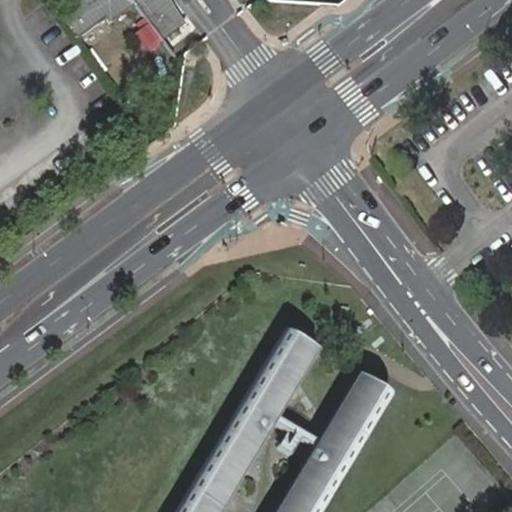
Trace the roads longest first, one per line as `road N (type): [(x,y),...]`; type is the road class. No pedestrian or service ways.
road 1 (secondary): [(0,361),(42,304),(237,155),(275,101)]
road 2 (secondary): [(0,370),(307,145)]
road 3 (secondary): [(275,101),(0,304)]
road 4 (secondary): [(307,145),(501,0)]
road 5 (secondary): [(452,0),(334,98),(307,145)]
road 6 (tertiary): [(307,145),(417,290)]
road 7 (secondary): [(408,0),(275,101)]
road 8 (tertiary): [(417,290),(511,408)]
road 9 (residential): [(417,290),(511,216)]
